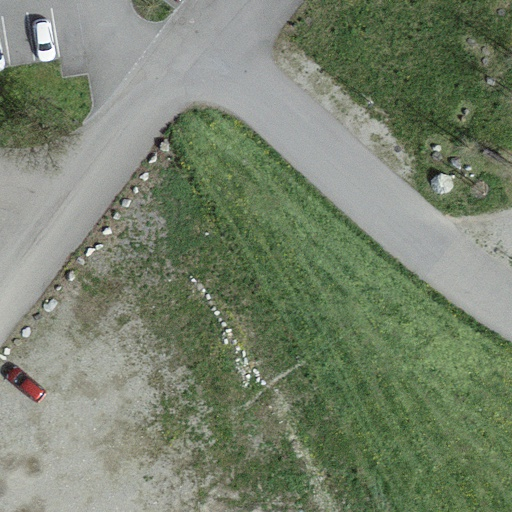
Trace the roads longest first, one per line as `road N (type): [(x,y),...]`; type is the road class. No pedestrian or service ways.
road 1 (residential): [(511,308),(413,233),(191,35)]
road 2 (unclassified): [(191,35),(0,299)]
